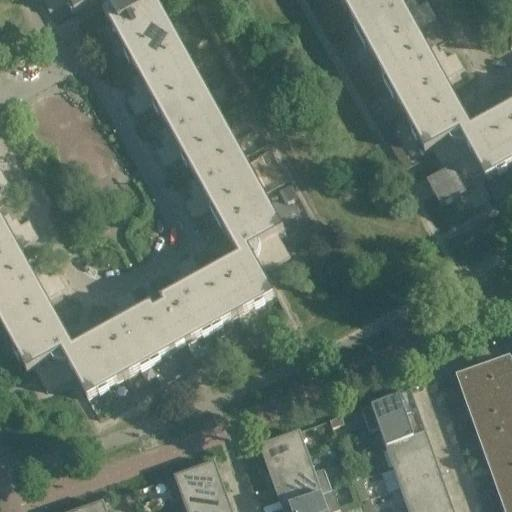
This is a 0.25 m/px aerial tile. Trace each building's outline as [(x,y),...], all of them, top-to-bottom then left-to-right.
[(132,67),(179,41),(155,0),(127,0),(126,0),(41,0),(50,16),(69,6),(75,17),(103,1),(106,7),(108,11),(103,14),(109,26),(94,34),(96,38),(104,34),(110,44),(98,50),(107,67),(126,57),(132,67)] [(339,0),(348,15),(375,0),(339,0)] [(417,31),(436,20),(427,4),(415,10),(409,0),(400,0),(399,0),(375,0),(348,15),(376,67),(423,41),(417,31)] [(161,119),(207,93),(179,41),(132,67),(138,77),(131,81),(139,96),(127,102),(136,119),(155,108),(161,119)] [(446,83),(465,72),(456,56),(444,62),(436,48),(429,52),(423,41),(376,67),(406,120),(452,95),(446,83)] [(511,143),(511,82),(511,83),(511,82),(511,98),(504,103),(508,110),(497,116),(511,143)] [(189,171),(236,145),(207,93),(161,119),(167,129),(159,133),(167,148),(155,154),(164,171),(184,160),(189,171)] [(511,168),(511,143),(497,116),(472,130),(452,95),(406,120),(425,155),(432,152),(444,174),(472,159),(482,175),(486,183),(511,168)] [(218,222),(265,197),(236,145),(189,171),(195,181),(188,185),(196,199),(184,206),(193,223),(212,212),(218,222)] [(462,186),(482,175),(472,159),(444,174),(427,184),(441,209),(466,195),(462,186)] [(0,193),(10,188),(1,172),(0,172),(0,193)] [(291,260),(278,237),(285,233),(265,197),(218,222),(238,259),(216,272),(241,318),(276,299),(263,276),(291,260)] [(19,251),(39,240),(29,224),(17,230),(10,216),(2,220),(0,215),(0,276),(25,262),(19,251)] [(186,348),(186,349),(241,318),(216,272),(203,278),(193,259),(176,269),(183,281),(168,288),(172,296),(160,302),(163,308),(160,309),(155,312),(152,307),(141,313),(131,294),(114,303),(121,315),(106,322),(110,330),(100,336),(126,382),(178,353),(177,353),(183,350),(186,348)] [(48,303),(65,294),(67,292),(58,276),(46,282),(38,268),(31,272),(25,262),(0,276),(0,325),(8,340),(54,315),(48,303)] [(126,382),(100,336),(74,350),(54,315),(8,340),(27,375),(34,372),(47,395),(75,380),(88,403),(126,382)] [(511,511),(511,359),(511,360),(457,379),(462,393),(463,393),(468,394),(476,416),(473,420),(472,420),(481,447),(482,447),(487,448),(495,470),(492,474),(491,474),(501,501),(502,501),(506,502),(510,511),(511,511)] [(414,418),(410,405),(414,403),(412,395),(372,409),(379,431),(414,418)] [(426,437),(424,430),(419,432),(414,418),(379,431),(386,451),(426,437)] [(344,428),(342,420),(330,424),(333,432),(344,428)] [(308,456),(300,435),(265,447),(270,462),(265,464),(268,471),(308,456)] [(429,459),(424,445),(429,444),(426,437),(386,451),(394,471),(429,459)] [(315,477),(308,456),(268,471),(270,477),(275,476),(280,489),(315,477)] [(441,477),(439,471),(434,472),(429,459),(394,471),(401,492),(441,477)] [(223,487),(220,480),(215,482),(210,467),(175,480),(183,501),(223,487)] [(322,497),(315,477),(280,489),(285,503),(280,504),(282,511),(322,497)] [(408,511),(443,499),(439,486),(444,484),(441,477),(401,492),(408,511)] [(215,511),(225,509),(220,495),(225,494),(223,487),(183,501),(186,511),(215,511)] [(327,511),(322,497),(282,511),(327,511)] [(453,511),(450,511),(447,511),(443,499),(408,511),(453,511)]
